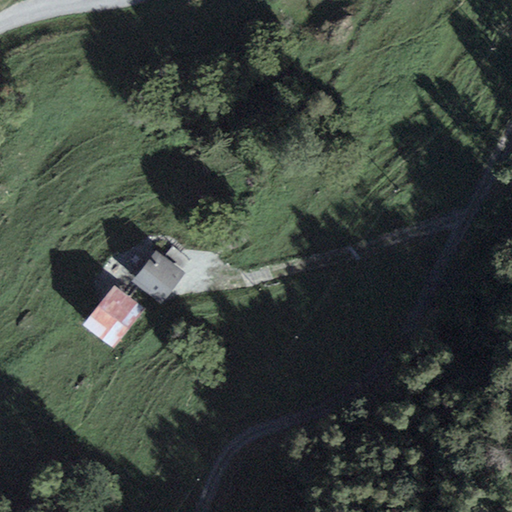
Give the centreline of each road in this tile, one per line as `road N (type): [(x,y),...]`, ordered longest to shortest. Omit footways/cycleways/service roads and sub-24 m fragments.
road 1 (track): [(511,129),(386,357),(332,400),(247,431),(215,473),(201,511)]
road 2 (track): [(205,277),(298,266),(421,226),(461,224)]
